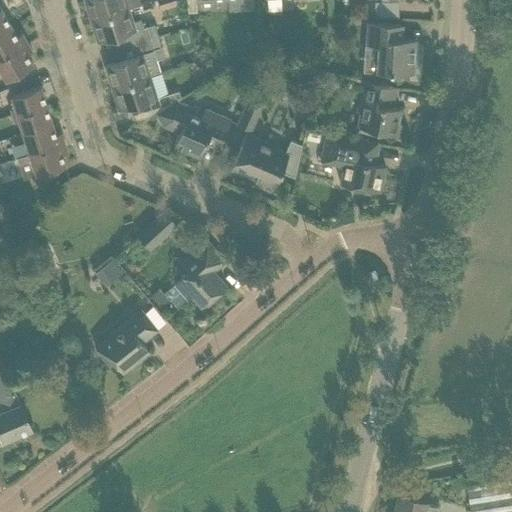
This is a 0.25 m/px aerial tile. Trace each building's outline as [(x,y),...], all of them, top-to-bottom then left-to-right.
[(83,0),(90,20),(128,8),(140,5),(138,0),(83,0)] [(178,0),(157,0),(160,9),(179,3),(178,0)] [(227,0),(228,10),(253,8),(253,2),(252,0),(227,0)] [(0,28),(9,24),(0,7),(0,28)] [(125,33),(129,44),(157,35),(154,24),(142,27),(140,19),(132,22),(128,8),(90,20),(97,42),(125,33)] [(378,45),(376,70),(392,72),(412,73),(413,50),(412,50),(412,44),(414,44),(414,39),(400,38),(401,24),(381,22),(367,21),(366,44),(378,45)] [(0,28),(0,55),(26,41),(21,33),(16,36),(9,24),(0,28)] [(160,72),(152,50),(161,47),(157,35),(129,44),(132,56),(104,65),(111,87),(149,75),(160,72)] [(26,41),(0,55),(0,70),(5,80),(32,65),(27,55),(32,52),(26,41)] [(151,100),(155,112),(176,100),(180,97),(178,90),(166,94),(156,98),(149,75),(111,87),(118,110),(151,100)] [(359,112),(356,126),(378,131),(398,136),(401,124),(397,123),(400,109),(391,107),(396,87),(376,83),(363,79),(356,111),(359,112)] [(9,108),(12,116),(46,106),(40,86),(10,95),(14,107),(9,108)] [(237,124),(250,129),(264,98),(250,92),(237,124)] [(176,100),(155,112),(155,113),(163,125),(179,132),(173,146),(199,157),(208,136),(220,142),(230,119),(204,107),(200,117),(188,112),(191,106),(176,100)] [(18,121),(23,135),(52,126),(46,106),(12,116),(14,122),(18,121)] [(23,135),(29,154),(29,155),(64,144),(61,132),(55,134),(52,126),(23,135)] [(343,166),(339,183),(379,192),(385,166),(374,164),(379,143),(360,138),(326,130),(324,141),(320,161),(343,166)] [(254,179),(273,187),(280,171),(294,177),(299,142),(288,137),(282,151),(265,143),(266,141),(245,132),(229,170),(243,176),(243,174),(249,176),(248,178),(253,181),(254,179)] [(29,155),(29,154),(17,158),(17,159),(23,178),(35,174),(46,171),(65,166),(61,155),(67,153),(64,144),(29,155)] [(164,210),(150,221),(162,236),(176,225),(164,210)] [(183,224),(175,231),(180,238),(189,230),(183,224)] [(175,282),(176,283),(189,298),(192,296),(201,306),(225,285),(213,271),(225,261),(207,240),(181,264),(187,271),(175,282)] [(47,253),(37,257),(44,272),(53,269),(47,253)] [(110,260),(96,272),(105,283),(120,271),(110,260)] [(159,287),(150,295),(160,306),(169,298),(159,287)] [(95,348),(107,363),(112,359),(122,372),(149,351),(142,342),(157,330),(140,309),(108,334),(109,336),(95,348)] [(0,404),(3,410),(0,411),(0,437),(2,441),(31,429),(20,403),(19,402),(18,403),(10,385),(11,384),(0,358),(0,404)] [(511,472),(466,480),(470,511),(490,511),(511,508),(511,472)] [(392,511),(438,511),(439,508),(426,505),(427,503),(397,495),(392,511)]
